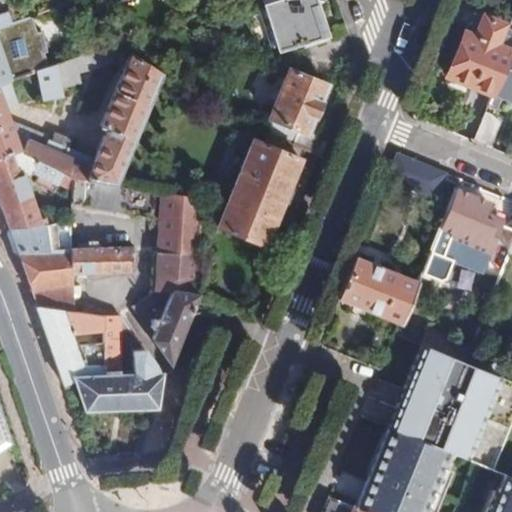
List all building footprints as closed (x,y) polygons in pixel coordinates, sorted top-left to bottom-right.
[(0,0),(0,26),(10,23),(0,0)] [(317,0),(282,0),(265,6),(281,52),(322,38),(312,8),(319,5),(317,0)] [(480,26),(483,19),(474,15),(471,22),(480,26)] [(32,16),(10,23),(0,26),(0,83),(10,80),(37,71),(49,67),(45,54),(49,53),(42,30),(37,32),(32,16)] [(498,87),(511,54),(496,45),(504,28),(483,19),(480,26),(471,22),(448,78),(494,98),(498,87)] [(103,49),(37,71),(44,103),(62,99),(60,90),(78,84),(76,75),(108,62),(103,49)] [(494,98),(488,112),(496,115),(501,101),(508,103),(511,101),(511,53),(511,54),(498,87),(494,98)] [(10,80),(0,83),(0,154),(17,149),(63,176),(73,182),(118,188),(156,89),(161,74),(131,56),(101,129),(107,132),(94,164),(67,152),(71,144),(55,137),(51,146),(47,144),(44,149),(12,136),(17,134),(15,126),(9,127),(1,102),(16,97),(10,80)] [(302,148),(322,157),(328,141),(307,133),(326,85),(287,69),(268,118),(297,130),(292,144),(302,148)] [(176,109),(181,99),(162,91),(159,101),(176,109)] [(484,116),(472,145),(489,152),(498,130),(490,119),(484,116)] [(298,158),(302,148),(292,144),(268,134),(263,145),(252,140),(217,226),(264,247),(300,160),(298,158)] [(17,149),(0,154),(0,198),(1,202),(11,230),(52,227),(51,221),(40,222),(24,177),(33,173),(57,187),(63,176),(17,149)] [(399,154),(388,181),(439,201),(448,174),(399,154)] [(160,195),(118,188),(73,182),(72,207),(155,219),(160,195)] [(455,190),(430,250),(442,255),(446,247),(449,239),(455,238),(456,235),(471,242),(486,204),(455,190)] [(173,295),(200,297),(201,202),(163,196),(154,292),(159,293),(173,295)] [(52,227),(11,230),(16,245),(19,254),(64,251),(62,243),(57,226),(52,227)] [(449,239),(446,247),(466,255),(471,242),(456,235),(455,238),(449,239)] [(62,243),(64,251),(71,250),(71,242),(62,243)] [(64,251),(19,254),(28,280),(38,307),(65,312),(69,313),(69,294),(75,294),(75,288),(69,288),(69,274),(129,272),(130,249),(84,250),(71,250),(64,251)] [(430,250),(422,270),(438,277),(446,257),(442,255),(430,250)] [(356,257),(339,298),(400,324),(419,278),(405,271),(402,277),(356,257)] [(487,311),(497,286),(481,279),(470,304),(487,311)] [(159,293),(154,292),(133,310),(137,317),(156,303),(159,293)] [(154,341),(172,368),(200,297),(173,295),(157,333),(153,331),(151,337),(155,339),(154,341)] [(70,381),(76,379),(106,378),(106,369),(86,369),(72,332),(65,312),(38,307),(51,347),(64,383),(70,381)] [(103,313),(69,313),(72,332),(103,331),(103,313)] [(103,331),(106,369),(123,368),(120,332),(117,331),(117,320),(103,313),(103,331)] [(121,319),(117,320),(117,331),(120,332),(129,331),(121,319)] [(426,329),(420,342),(424,344),(448,353),(453,340),(426,329)] [(87,409),(156,408),(158,377),(156,372),(151,361),(134,338),(128,342),(135,354),(135,377),(128,377),(124,377),(124,373),(123,368),(106,369),(106,378),(76,379),(87,409)] [(424,344),(389,426),(439,446),(449,450),(495,469),(511,428),(511,379),(509,379),(499,375),(448,353),(424,344)] [(509,379),(511,372),(511,362),(506,360),(499,375),(509,379)] [(64,383),(68,393),(73,391),(70,381),(64,383)] [(439,446),(389,426),(356,509),(364,511),(423,511),(449,450),(439,446)] [(511,511),(511,475),(503,472),(486,511),(511,511)] [(354,511),(356,509),(329,498),(322,511),(354,511)]
